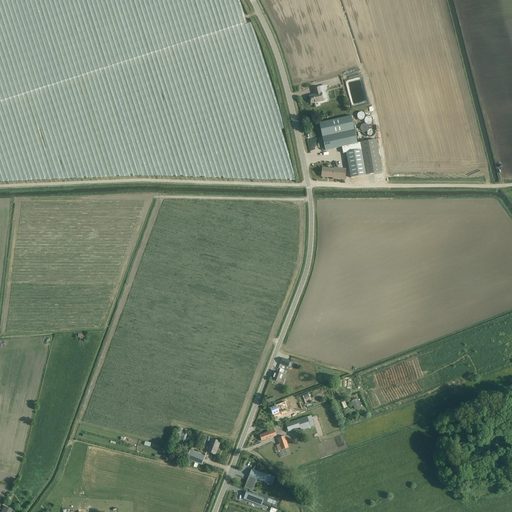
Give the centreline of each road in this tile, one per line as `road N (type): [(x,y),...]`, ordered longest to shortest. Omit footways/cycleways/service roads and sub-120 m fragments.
road 1 (tertiary): [(215,511),(303,282),(311,235),(287,90),(252,0)]
road 2 (track): [(0,186),(511,185)]
